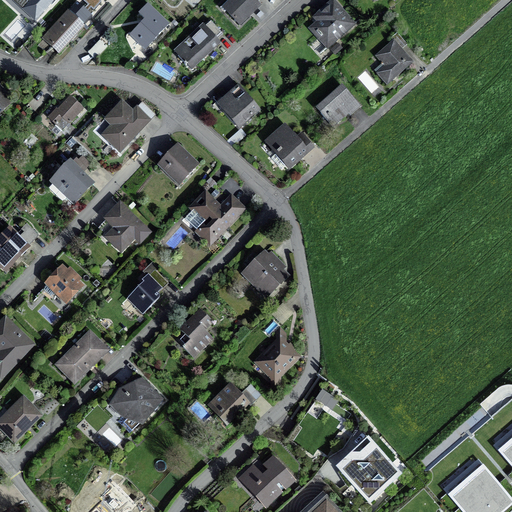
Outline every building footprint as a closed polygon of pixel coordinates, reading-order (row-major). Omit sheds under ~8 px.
[(53,0),(27,0),(30,2),(23,9),(35,20),(53,0)] [(225,10),(240,25),(259,5),(257,3),(259,0),(232,0),(231,2),(232,3),(225,10)] [(332,46),(355,26),(335,4),(320,17),(324,21),(314,30),(324,42),(326,40),(332,46)] [(136,47),(142,53),(168,25),(147,5),(139,14),(145,20),(131,35),(139,43),(136,47)] [(83,26),(68,13),(46,37),(54,45),(52,47),(58,53),(83,26)] [(191,70),(220,43),(216,38),(221,33),(211,22),(192,40),(194,42),(178,56),(191,70)] [(387,85),(410,64),(399,52),(407,45),(397,33),(391,39),(394,41),(376,57),(387,68),(379,75),(387,85)] [(107,46),(100,40),(89,52),(96,58),(107,46)] [(350,115),(360,107),(342,86),(321,105),(329,114),(325,118),(333,127),(345,117),(343,115),(347,111),(350,115)] [(238,87),(220,103),(226,109),(224,111),(239,128),(259,110),(238,87)] [(0,110),(1,112),(12,102),(0,88),(0,110)] [(57,110),(49,118),(62,130),(69,122),(70,123),(71,122),(70,121),(82,108),(71,98),(59,111),(57,110)] [(120,152),(138,132),(135,129),(140,123),(142,125),(148,119),(137,108),(133,113),(122,103),(106,120),(117,131),(108,141),(120,152)] [(302,157),(313,147),(302,135),(297,139),(285,126),(268,140),(278,152),(276,154),(277,156),(280,154),(289,164),(300,155),(302,157)] [(198,166),(179,148),(161,167),(180,185),(198,166)] [(68,196),(75,203),(92,184),(81,174),(86,169),(76,159),(50,187),(64,201),(68,196)] [(210,178),(207,182),(213,189),(217,185),(210,178)] [(201,234),(210,243),(242,210),(235,202),(232,206),(228,202),(221,210),(206,196),(193,209),(209,225),(201,234)] [(111,241),(121,251),(135,237),(140,242),(149,233),(120,205),(107,219),(119,231),(111,241)] [(0,264),(4,268),(18,253),(21,256),(29,247),(9,229),(0,239),(0,264)] [(244,273),(266,297),(286,278),(280,272),(285,267),(271,254),(267,258),(263,254),(244,273)] [(135,307),(143,314),(159,298),(159,296),(157,293),(161,289),(160,288),(167,282),(156,272),(158,270),(152,263),(143,272),(147,276),(143,281),(144,283),(131,296),(138,304),(135,307)] [(68,275),(63,270),(49,285),(67,302),(81,287),(76,282),(79,278),(71,271),(68,275)] [(201,311),(181,331),(190,340),(183,348),(192,357),(212,338),(204,330),(212,322),(201,311)] [(0,375),(29,345),(6,322),(0,328),(0,375)] [(58,365),(74,382),(101,356),(97,352),(102,347),(90,334),(76,348),(78,351),(68,361),(65,358),(58,365)] [(265,371),(275,381),(298,358),(280,340),(261,358),(268,365),(268,368),(265,371)] [(119,422),(130,433),(163,400),(141,378),(134,385),(130,381),(119,390),(112,401),(126,414),(119,422)] [(223,413),(229,420),(247,403),(250,406),(256,401),(246,390),(240,395),(231,386),(210,407),(218,416),(220,414),(221,415),(223,413)] [(0,427),(14,442),(27,429),(26,428),(39,415),(23,399),(9,413),(11,415),(0,425),(0,427)] [(371,441),(338,472),(345,485),(351,481),(369,500),(398,472),(391,465),(392,464),(371,441)] [(511,458),(508,454),(499,462),(505,469),(490,482),(495,488),(494,489),(496,491),(497,490),(505,499),(511,493),(511,458)] [(241,480),(265,506),(293,480),(275,460),(266,468),(270,472),(263,478),(254,468),(241,480)] [(103,500),(90,511),(127,511),(129,510),(130,511),(153,511),(145,504),(140,508),(117,485),(111,492),(108,489),(100,497),(103,500)] [(336,511),(323,497),(310,509),(309,511),(336,511)]
